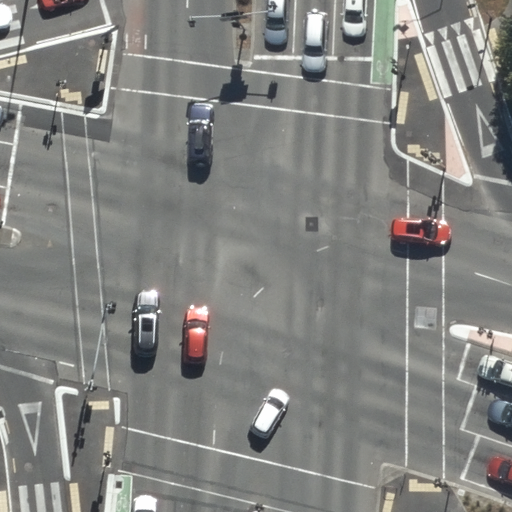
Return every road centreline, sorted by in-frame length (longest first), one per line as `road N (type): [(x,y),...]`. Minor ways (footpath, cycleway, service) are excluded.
road 1 (secondary): [(333,0),(324,222)]
road 2 (primary): [(439,0),(498,183),(511,202)]
road 3 (primary): [(511,445),(316,374)]
road 4 (primary): [(324,222),(511,281)]
road 5 (primary): [(0,143),(178,179)]
road 6 (primary): [(37,511),(20,376),(0,336)]
road 7 (primary): [(175,338),(0,298)]
road 8 (secondary): [(178,179),(187,0)]
road 9 (secondary): [(170,511),(175,338)]
road 10 (secondary): [(175,338),(178,179)]
road 11 (secondary): [(324,222),(316,374)]
road 12 (primary): [(178,179),(324,222)]
road 13 (primary): [(316,374),(175,338)]
road 14 (secondary): [(316,374),(311,511)]
